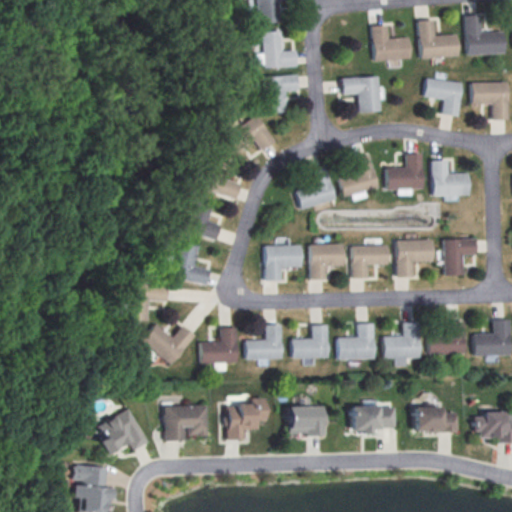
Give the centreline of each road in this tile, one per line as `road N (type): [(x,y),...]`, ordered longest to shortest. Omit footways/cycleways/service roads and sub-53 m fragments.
road 1 (residential): [(511,295),(253,303),(237,297),(228,273),(256,186),(279,161),(317,146)]
road 2 (residential): [(511,479),(419,462),(158,469),(140,479),(134,511)]
road 3 (residential): [(511,142),(387,131),(317,146)]
road 4 (residential): [(488,143),(491,296)]
road 5 (residential): [(308,0),(317,146)]
